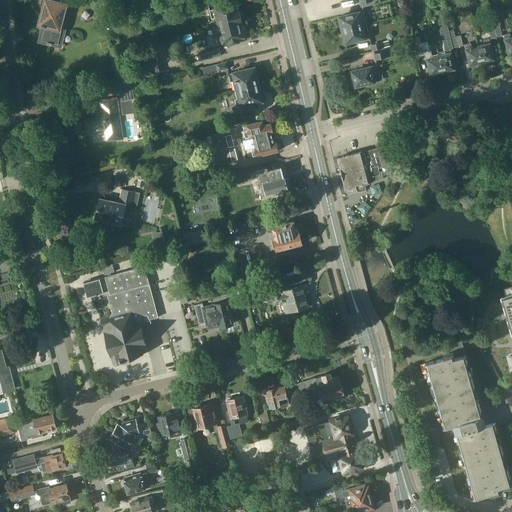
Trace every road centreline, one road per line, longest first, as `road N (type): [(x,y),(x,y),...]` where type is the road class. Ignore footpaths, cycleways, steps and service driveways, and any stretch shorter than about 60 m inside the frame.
road 1 (residential): [(76,407),(27,222),(2,0)]
road 2 (residential): [(76,407),(364,331)]
road 3 (residential): [(310,136),(511,81)]
road 4 (secondary): [(364,331),(310,136)]
road 5 (secondary): [(404,477),(364,331)]
road 6 (secondary): [(310,136),(280,0)]
